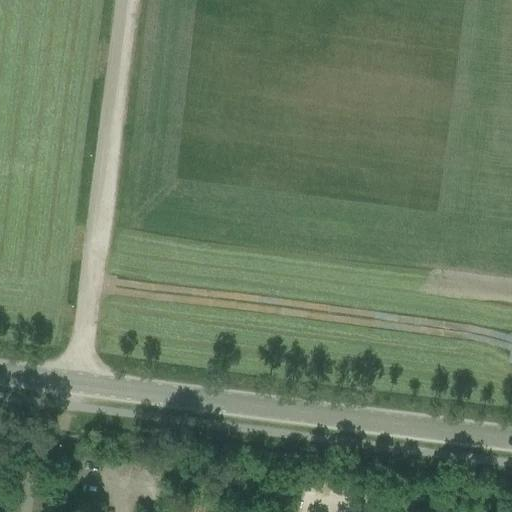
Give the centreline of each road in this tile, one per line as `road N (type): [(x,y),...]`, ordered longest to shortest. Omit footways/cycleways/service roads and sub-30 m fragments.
road 1 (tertiary): [(511,440),(70,384)]
road 2 (unclassified): [(70,384),(119,0)]
